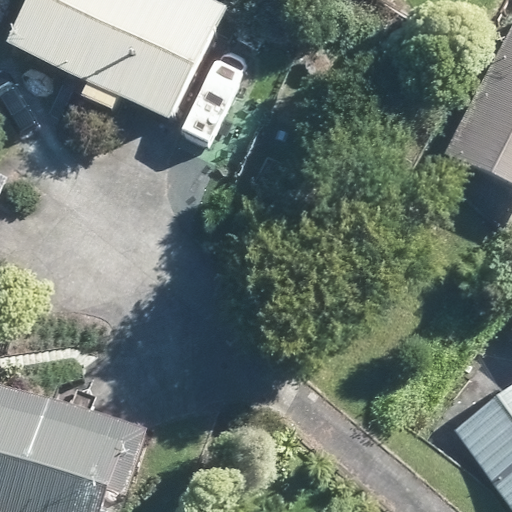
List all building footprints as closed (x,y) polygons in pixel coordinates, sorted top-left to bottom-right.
[(162,132),(220,22),(178,0),(27,0),(3,49),(55,77),(72,86),(81,90),(75,104),(105,119),(112,106),(120,110),(162,132)] [(237,31),(259,43),(275,14),(252,2),(237,31)] [(511,30),(476,99),(443,163),(511,199),(511,30)] [(508,511),(511,511),(511,391),(452,434),(485,478),(508,511)] [(0,393),(0,511),(97,511),(101,502),(117,508),(140,444),(127,439),(50,412),(0,393)]
